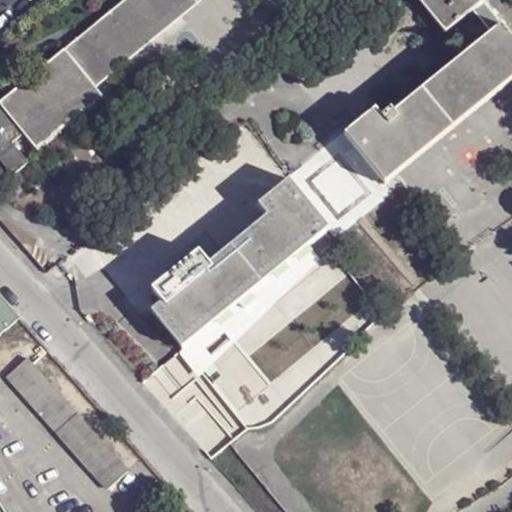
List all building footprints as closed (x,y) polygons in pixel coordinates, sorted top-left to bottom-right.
[(125,0),(0,104),(0,162),(10,175),(26,162),(12,144),(23,135),(37,152),(103,98),(96,89),(203,0),(125,0)] [(415,0),(443,34),(472,12),(481,3),(479,0),(415,0)] [(491,34),(501,27),(481,3),(472,12),(491,34)] [(374,111),(343,137),(384,186),(511,81),(511,39),(501,27),(491,34),(393,114),(390,111),(381,119),(374,111)] [(268,217),(151,312),(182,351),(330,230),(290,181),(259,206),(268,217)] [(0,315),(2,317),(12,309),(2,298),(0,299),(0,315)] [(20,318),(12,309),(2,317),(0,319),(0,322),(6,329),(20,318)] [(108,489),(127,473),(27,359),(8,376),(108,489)]
